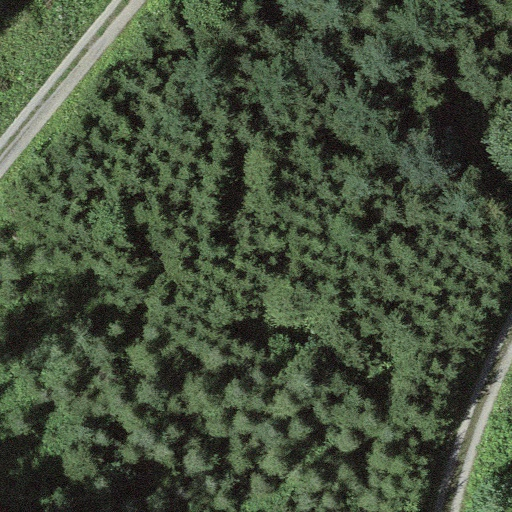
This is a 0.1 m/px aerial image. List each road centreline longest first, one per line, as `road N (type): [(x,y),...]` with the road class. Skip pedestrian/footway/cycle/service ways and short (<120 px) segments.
road 1 (track): [(511,285),(422,511)]
road 2 (track): [(0,141),(112,0)]
